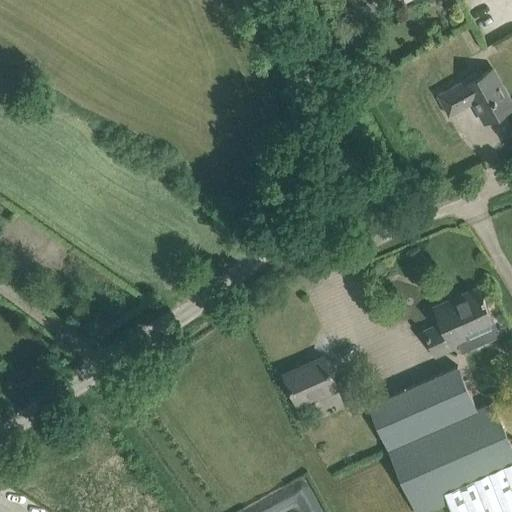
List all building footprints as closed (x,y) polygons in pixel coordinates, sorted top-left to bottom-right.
[(486,123),(511,108),(511,102),(493,68),(483,73),(482,70),(437,94),(449,116),(469,105),(468,104),(474,101),(486,123)] [(500,335),(493,318),(485,300),(486,299),(484,295),(483,296),(479,288),(435,308),(444,328),(427,335),(436,356),(459,345),(462,352),(500,335)] [(338,385),(333,374),(325,356),(285,374),(298,403),(338,385)] [(511,511),(511,444),(493,401),(477,408),(458,366),(371,404),(417,511),(427,511),(449,503),(452,511),(511,511)] [(342,386),(354,412),(368,406),(357,380),(342,386)]
